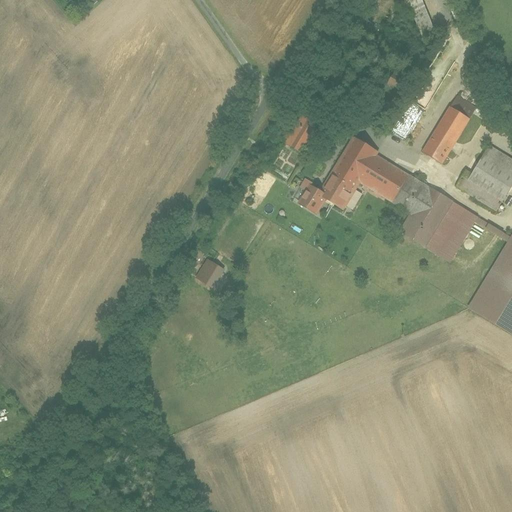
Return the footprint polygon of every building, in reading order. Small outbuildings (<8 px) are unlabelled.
[(421,0),(406,0),(421,37),(434,32),(421,0)] [(413,83),(394,74),(388,85),(407,95),(413,83)] [(459,97),(452,110),(468,120),(476,107),(459,97)] [(452,110),(445,106),(418,152),(441,166),(468,120),(452,110)] [(317,127),(305,120),(290,147),(302,154),(317,127)] [(357,182),(391,202),(407,174),(350,141),(318,196),(326,201),(340,209),(357,182)] [(511,184),(511,160),(486,145),(469,174),(465,171),(455,188),(496,212),(511,184)] [(391,202),(409,213),(426,185),(407,174),(391,202)] [(450,261),(477,215),(426,185),(409,213),(399,231),(450,261)] [(315,219),(326,201),(318,196),(305,189),(294,206),(315,219)] [(490,230),(493,224),(482,218),(479,224),(490,230)] [(511,335),(511,232),(466,309),(511,335)]
